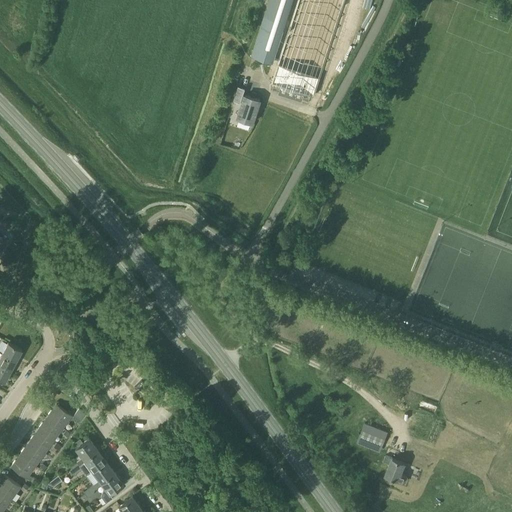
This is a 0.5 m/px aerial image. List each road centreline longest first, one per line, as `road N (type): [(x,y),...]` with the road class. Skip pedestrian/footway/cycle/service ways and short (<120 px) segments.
road 1 (unclassified): [(511,364),(248,258),(389,0)]
road 2 (primary): [(333,511),(156,277),(0,104)]
road 3 (residential): [(166,511),(95,415),(61,383)]
